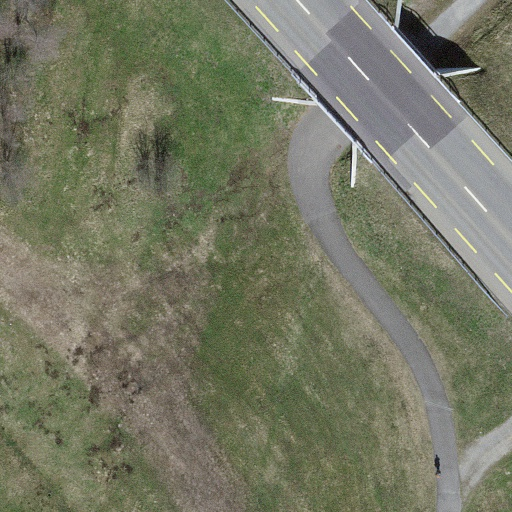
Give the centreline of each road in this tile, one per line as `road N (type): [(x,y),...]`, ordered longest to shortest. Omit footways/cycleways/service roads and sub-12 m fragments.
road 1 (track): [(477,0),(323,148),(312,209),(386,307),(435,393),(447,511)]
road 2 (secondary): [(296,0),(511,239)]
